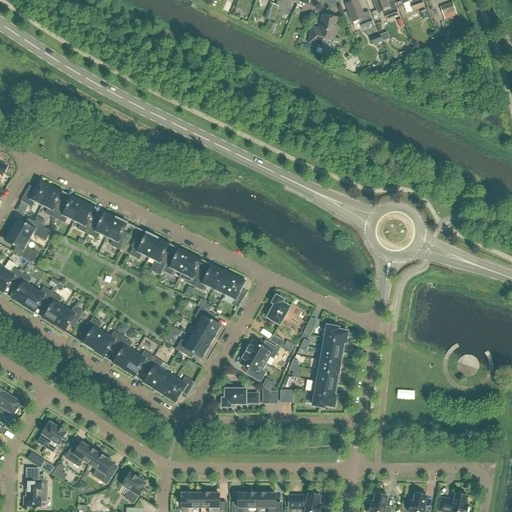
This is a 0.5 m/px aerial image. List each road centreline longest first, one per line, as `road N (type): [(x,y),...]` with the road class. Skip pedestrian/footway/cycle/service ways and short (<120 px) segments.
road 1 (secondary): [(322,196),(97,85),(0,24)]
road 2 (residential): [(32,160),(270,276)]
road 3 (residential): [(0,307),(165,412),(191,419)]
road 4 (residential): [(352,468),(167,467)]
road 5 (residential): [(352,468),(487,468),(483,511)]
road 6 (residential): [(191,419),(360,423)]
road 7 (residential): [(191,419),(270,276)]
road 8 (residential): [(167,467),(48,391)]
